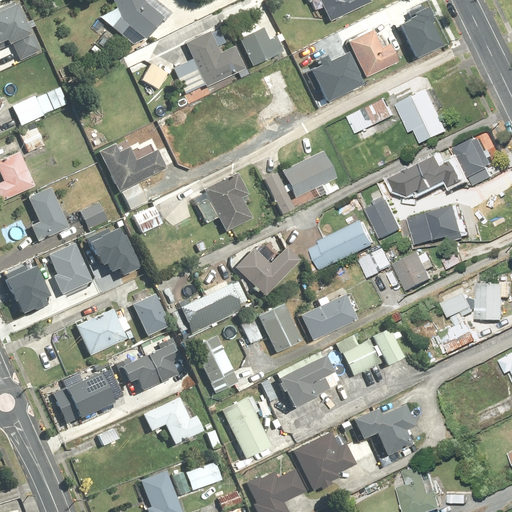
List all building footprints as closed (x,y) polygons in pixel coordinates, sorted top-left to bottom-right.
[(113,0),(126,23),(154,38),(171,7),(158,0),(113,0)] [(321,0),(332,20),(371,2),(369,0),(321,0)] [(0,7),(0,40),(4,39),(5,42),(11,39),(19,58),(40,49),(30,26),(27,28),(15,1),(0,7)] [(396,23),(412,59),(440,46),(424,10),(396,23)] [(270,21),(238,38),(252,67),(285,50),(270,21)] [(371,27),(347,39),(367,78),(396,63),(385,42),(380,45),(371,27)] [(187,97),(247,67),(235,43),(222,50),(211,28),(185,41),(193,57),(172,67),(187,97)] [(308,67),(323,99),(356,83),(343,55),(328,62),(323,53),(314,57),(316,63),(308,67)] [(149,60),(138,78),(156,88),(167,70),(149,60)] [(271,95),(291,86),(282,69),(263,79),(271,95)] [(433,85),(397,103),(412,132),(417,129),(425,144),(455,129),(433,85)] [(40,92),(13,105),(22,125),(49,112),(40,92)] [(385,98),(349,114),(361,142),(397,127),(385,98)] [(207,166),(263,131),(252,114),(232,127),(225,115),(215,121),(210,114),(195,123),(205,140),(195,146),(207,166)] [(37,123),(19,131),(30,154),(48,145),(37,123)] [(346,126),(335,132),(339,140),(351,134),(346,126)] [(482,134),(456,146),(473,184),(499,172),(482,134)] [(408,136),(396,142),(400,150),(412,144),(408,136)] [(99,148),(119,189),(164,167),(154,147),(134,157),(128,144),(116,150),(112,141),(99,148)] [(0,179),(0,203),(39,185),(22,150),(0,160),(0,170),(3,178),(0,179)] [(325,150),(263,178),(281,215),(302,206),(297,196),(338,178),(325,150)] [(387,178),(393,191),(407,195),(417,190),(418,193),(444,181),(447,188),(460,181),(449,159),(440,163),(436,154),(387,178)] [(242,172),(192,195),(200,211),(213,205),(225,230),(254,216),(245,197),(252,194),(242,172)] [(29,224),(37,242),(71,225),(52,184),(26,196),(38,220),(29,224)] [(389,196),(369,205),(384,238),(404,228),(389,196)] [(463,196),(408,216),(419,246),(453,234),(455,242),(476,234),(463,196)] [(99,199),(80,208),(90,228),(109,220),(99,199)] [(152,199),(132,209),(143,233),(164,224),(152,199)] [(365,217),(309,243),(321,269),(377,243),(365,217)] [(84,236),(98,267),(105,264),(107,269),(115,266),(118,273),(137,265),(125,238),(121,240),(116,229),(110,232),(107,226),(84,236)] [(75,240),(46,254),(65,293),(93,279),(75,240)] [(253,244),(234,265),(269,296),(302,259),(285,244),(271,260),(253,244)] [(423,251),(397,263),(410,291),(436,278),(423,251)] [(376,252),(360,259),(370,280),(386,273),(376,252)] [(4,277),(18,311),(30,306),(31,308),(44,303),(41,296),(45,294),(33,266),(26,269),(24,263),(4,272),(6,277),(4,277)] [(237,280),(180,306),(191,331),(248,305),(237,280)] [(479,307),(479,318),(508,318),(508,281),(479,281),(479,295),(472,283),(444,298),(456,319),(479,307)] [(347,290),(300,312),(312,340),(360,318),(347,290)] [(158,297),(135,307),(147,335),(170,326),(158,297)] [(286,300),(257,313),(276,355),(305,342),(286,300)] [(114,306),(77,323),(93,356),(130,338),(114,306)] [(465,317),(442,329),(454,352),(477,340),(465,317)] [(255,318),(240,325),(249,344),(264,337),(255,318)] [(357,333),(336,342),(352,377),(405,354),(398,340),(403,337),(397,324),(360,340),(357,333)] [(241,380),(221,339),(196,351),(216,392),(241,380)] [(173,344),(120,365),(131,391),(183,371),(173,344)] [(326,348),(277,372),(294,406),(344,381),(326,348)] [(511,350),(502,356),(511,374),(511,350)] [(103,371),(57,393),(70,422),(117,401),(103,371)] [(184,390),(143,410),(152,429),(165,422),(175,444),(210,427),(202,410),(195,414),(184,390)] [(248,394),(221,407),(247,459),(274,445),(248,394)] [(381,404),(353,416),(363,438),(377,432),(387,455),(416,442),(409,427),(416,424),(407,401),(384,411),(381,404)] [(212,430),(203,433),(208,448),(217,445),(212,430)] [(334,430),(291,450),(311,491),(340,477),(338,471),(358,462),(347,440),(341,443),(334,430)] [(218,458),(184,469),(190,488),(224,477),(218,458)] [(430,460),(405,471),(410,482),(400,487),(411,511),(432,511),(450,504),(430,460)] [(294,462),(244,483),(256,511),(290,511),(285,497),(305,488),(294,462)] [(184,511),(168,468),(141,477),(151,504),(146,506),(148,511),(184,511)] [(237,492),(198,507),(199,511),(216,511),(241,502),(237,492)]
